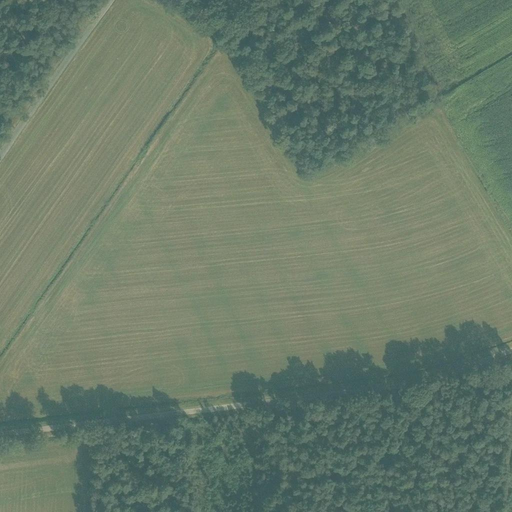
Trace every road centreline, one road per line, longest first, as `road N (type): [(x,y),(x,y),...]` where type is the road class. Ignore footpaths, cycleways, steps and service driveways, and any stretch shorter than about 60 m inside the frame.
road 1 (unclassified): [(511,350),(398,386),(0,435)]
road 2 (unclassified): [(109,0),(0,153)]
